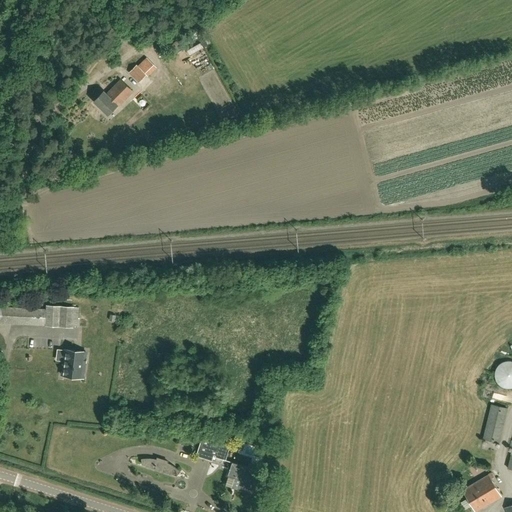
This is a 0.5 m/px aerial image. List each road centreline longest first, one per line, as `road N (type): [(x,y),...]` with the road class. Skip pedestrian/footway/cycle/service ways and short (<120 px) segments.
road 1 (unclassified): [(0,190),(33,124),(120,53)]
road 2 (tertiary): [(119,511),(0,473)]
